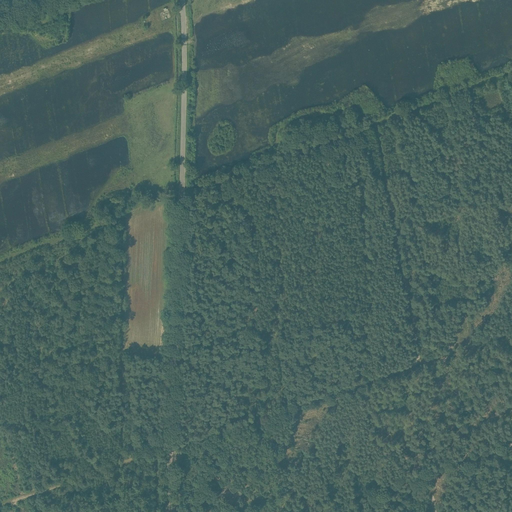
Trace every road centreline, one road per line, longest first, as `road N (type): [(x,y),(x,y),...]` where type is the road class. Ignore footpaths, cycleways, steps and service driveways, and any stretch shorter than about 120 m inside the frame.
road 1 (unclassified): [(163,511),(181,0)]
road 2 (track): [(511,328),(113,466)]
road 3 (track): [(511,68),(158,198)]
road 4 (track): [(158,198),(0,259)]
